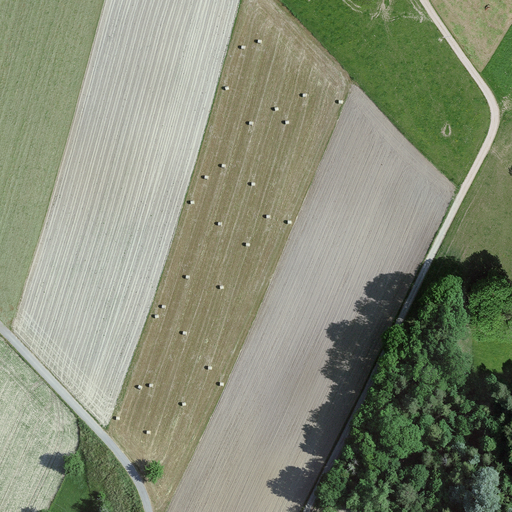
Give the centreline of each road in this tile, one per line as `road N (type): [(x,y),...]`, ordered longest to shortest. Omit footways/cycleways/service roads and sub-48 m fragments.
road 1 (track): [(423,0),(487,94),(493,130),(306,511)]
road 2 (unclassified): [(0,323),(124,459),(149,511)]
